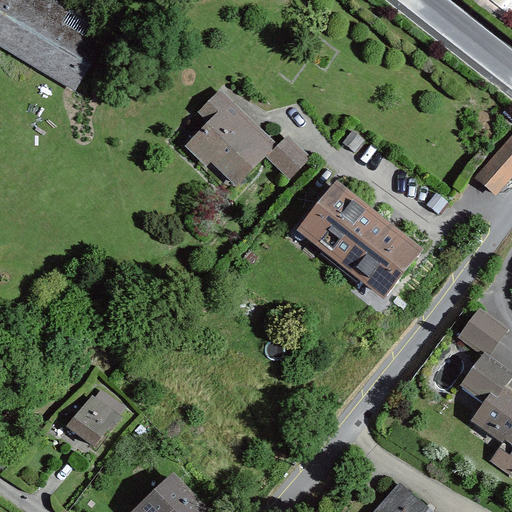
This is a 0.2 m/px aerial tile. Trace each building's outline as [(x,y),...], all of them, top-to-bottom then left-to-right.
[(112,32),(57,0),(0,0),(0,47),(76,92),(112,32)] [(279,147),(223,96),(201,120),(208,126),(186,150),(235,195),(279,147)] [(511,133),(474,177),(498,195),(511,180),(511,133)] [(292,135),(274,153),(296,179),(317,158),(292,135)] [(426,254),(339,184),(300,232),(387,302),(426,254)] [(483,313),(463,341),(487,357),(493,361),(511,333),(483,313)] [(511,374),(493,361),(487,357),(463,390),(484,405),(471,423),(504,447),(492,464),(511,477),(511,393),(509,391),(511,386),(511,374)] [(127,411),(99,389),(69,428),(98,449),(127,411)] [(202,511),(174,480),(137,511),(202,511)] [(429,511),(401,486),(377,511),(429,511)]
